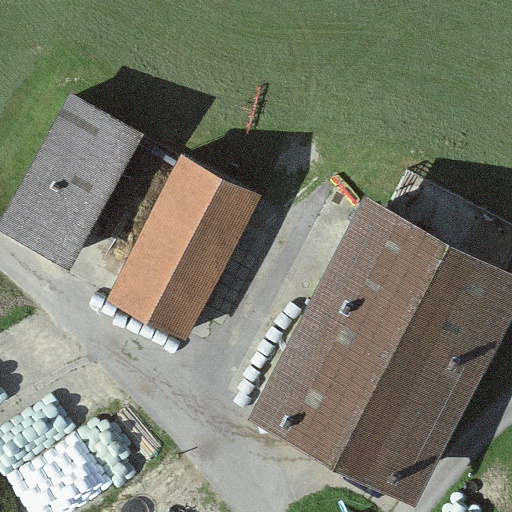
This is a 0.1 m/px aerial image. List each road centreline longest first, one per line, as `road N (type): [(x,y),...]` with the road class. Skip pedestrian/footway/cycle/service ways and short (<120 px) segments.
road 1 (unclassified): [(252,511),(63,304),(0,247)]
road 2 (unclassified): [(421,511),(469,448),(511,416)]
